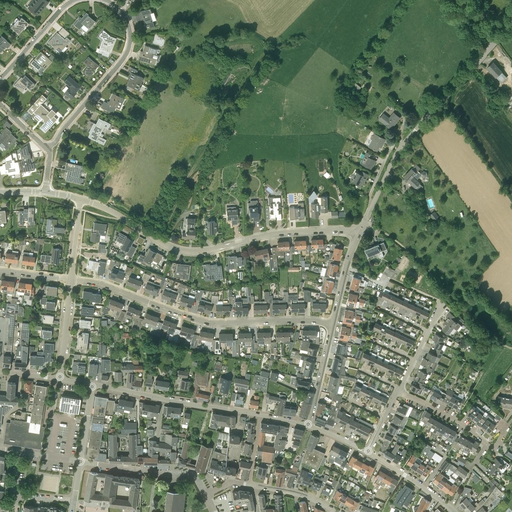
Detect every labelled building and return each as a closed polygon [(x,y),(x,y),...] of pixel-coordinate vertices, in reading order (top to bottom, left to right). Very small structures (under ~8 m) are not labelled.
[(47,2),(48,2),(45,0),(34,0),(28,8),(37,15),(42,8),(41,7),(46,1),(47,2)] [(145,10),(141,11),(139,12),(140,16),(141,18),(140,18),(140,19),(143,18),(145,25),(144,26),(144,28),(149,26),(149,28),(154,27),(152,21),(150,21),(149,18),(151,17),(150,13),(147,14),(145,10)] [(78,20),(74,25),(79,29),(81,27),(86,32),(95,22),(88,15),(89,15),(86,13),(79,21),(78,20)] [(10,27),(19,34),(21,31),(21,32),(24,29),(23,28),(25,26),(26,27),(29,24),(22,18),(15,26),(13,24),(10,27)] [(65,37),(69,33),(63,27),(59,32),(65,37)] [(110,36),(103,30),(100,34),(105,39),(102,46),(100,45),(99,49),(98,52),(102,54),(102,55),(108,57),(111,49),(111,50),(115,39),(109,36),(110,36)] [(56,50),(58,48),(61,50),(68,43),(70,40),(67,37),(64,40),(57,33),(56,33),(57,33),(55,36),(55,37),(54,38),(53,37),(48,43),(56,50)] [(0,39),(0,52),(0,53),(4,49),(3,48),(5,46),(7,48),(11,44),(6,40),(2,37),(0,39)] [(157,59),(156,59),(151,58),(152,53),(156,55),(157,49),(144,45),(142,52),(143,52),(143,55),(142,55),(139,54),(137,60),(155,65),(157,59)] [(38,71),(41,67),(44,69),(51,61),(48,58),(48,59),(40,52),(35,57),(38,59),(36,62),(33,59),(30,64),(34,67),(33,68),(34,69),(35,68),(38,71)] [(93,72),(98,66),(88,57),(83,62),(88,66),(82,72),(89,78),(94,72),(93,72)] [(502,71),(501,72),(493,63),(487,68),(496,77),(501,83),(507,78),(502,71)] [(137,75),(135,75),(137,71),(131,67),(129,71),(131,72),(128,78),(131,80),(130,81),(129,81),(127,85),(128,85),(127,87),(131,89),(131,87),(136,89),(139,91),(142,85),(141,84),(143,78),(137,75)] [(19,79),(14,85),(13,85),(20,92),(26,86),(30,90),(35,85),(25,75),(20,80),(19,79)] [(71,99),(76,93),(75,93),(80,86),(68,76),(64,81),(70,87),(64,93),(65,94),(63,96),(63,97),(64,98),(65,99),(66,100),(67,100),(70,97),(71,99)] [(353,85),(350,88),(356,93),(361,87),(358,84),(355,83),(353,85)] [(121,97),(113,93),(108,103),(104,101),(101,108),(113,113),(116,107),(115,107),(116,104),(117,105),(119,101),(123,102),(124,99),(121,97)] [(42,94),(27,111),(31,115),(33,112),(34,113),(36,115),(34,117),(38,121),(39,120),(41,118),(43,120),(42,121),(44,122),(39,128),(45,133),(57,119),(54,116),(56,113),(52,109),(49,112),(41,104),(46,99),(42,94)] [(379,120),(389,127),(391,125),(393,126),(400,118),(394,113),(390,119),(384,114),(379,120)] [(103,127),(107,129),(110,123),(104,120),(103,121),(99,118),(95,125),(93,124),(91,128),(92,128),(88,137),(103,145),(106,140),(98,136),(103,127)] [(0,143),(0,144),(2,141),(8,146),(6,149),(7,150),(17,139),(10,133),(8,136),(6,134),(8,131),(5,128),(0,133),(0,143)] [(382,146),(385,140),(374,133),(371,139),(374,140),(370,147),(377,151),(380,146),(379,146),(380,145),(382,146)] [(366,152),(360,163),(370,168),(372,164),(374,165),(376,161),(371,158),(373,155),(366,152)] [(34,170),(34,169),(33,166),(31,166),(30,162),(29,160),(31,159),(30,155),(29,153),(21,155),(22,161),(18,162),(20,173),(20,172),(25,171),(31,170),(34,170)] [(5,158),(6,162),(6,163),(2,164),(4,171),(7,170),(8,175),(15,174),(15,173),(19,172),(19,173),(20,173),(18,162),(14,162),(14,160),(12,160),(11,154),(5,158)] [(79,178),(81,172),(84,172),(85,167),(66,162),(64,169),(68,170),(65,180),(73,182),(81,184),(82,184),(83,184),(82,184),(83,179),(79,178)] [(420,168),(416,165),(404,177),(416,188),(420,183),(416,180),(420,177),(420,173),(418,171),(420,168)] [(361,186),(363,182),(364,181),(365,181),(369,174),(362,171),(360,174),(355,171),(350,180),(361,186)] [(312,201),(318,194),(314,190),(307,197),(312,201)] [(270,206),(269,206),(269,208),(264,209),(265,221),(265,226),(269,225),(269,221),(273,221),(273,219),(275,219),(275,217),(276,216),(277,220),(281,220),(281,215),(280,209),(279,209),(279,207),(280,207),(280,198),(277,198),(276,197),(275,198),(274,198),(274,197),(268,197),(268,203),(270,203),(270,206)] [(311,204),(311,217),(318,216),(318,212),(327,211),(326,197),(321,198),(322,205),(318,205),(318,203),(311,204)] [(259,221),(259,216),(259,213),(258,213),(257,207),(257,200),(250,201),(250,203),(248,203),(248,213),(249,213),(249,217),(253,217),(253,221),(259,221)] [(298,207),(289,207),(289,214),(290,219),(295,219),(295,218),(298,217),(298,218),(304,217),(304,212),(303,203),(298,203),(298,207)] [(238,219),(237,209),(236,209),(236,208),(235,207),(226,207),(226,211),(227,220),(233,220),(234,225),(237,224),(237,220),(238,219)] [(33,221),(34,213),(33,213),(33,211),(34,211),(34,208),(28,208),(28,209),(24,209),(23,214),(23,217),(27,217),(27,224),(34,225),(35,221),(33,221)] [(434,221),(438,217),(434,212),(430,215),(434,221)] [(195,239),(195,234),(196,228),(194,228),(195,219),(187,218),(186,223),(185,233),(182,232),(182,238),(184,238),(184,239),(185,239),(186,239),(187,239),(190,239),(190,238),(192,238),(192,239),(195,239)] [(55,231),(58,232),(63,232),(63,227),(55,226),(56,220),(57,220),(47,219),(46,233),(55,234),(55,231)] [(205,225),(206,230),(207,230),(208,234),(210,234),(212,234),(213,234),(215,233),(215,232),(216,231),(216,232),(217,231),(216,223),(214,223),(214,221),(207,221),(207,225),(205,225)] [(90,241),(99,242),(100,235),(105,236),(106,230),(105,230),(106,224),(94,223),(93,229),(95,229),(94,232),(91,232),(90,241)] [(126,237),(119,233),(118,236),(117,235),(117,236),(118,237),(116,240),(120,242),(123,244),(121,248),(127,251),(126,253),(130,255),(133,249),(130,247),(133,240),(126,237)] [(142,244),(145,238),(140,236),(137,242),(142,244)] [(317,250),(320,249),(326,249),(325,244),(323,244),(322,239),(317,240),(317,247),(317,250)] [(305,240),(300,241),(300,251),(303,250),(303,251),(305,251),(305,253),(309,253),(309,250),(308,245),(306,245),(305,240)] [(314,247),(317,247),(317,240),(311,240),(311,245),(308,245),(309,250),(315,250),(314,247)] [(289,246),(289,241),(283,242),(283,252),(284,252),(292,251),(292,246),(289,246)] [(300,251),(300,241),(294,241),(294,246),(292,246),(292,251),(298,251),(300,251)] [(277,247),(272,247),(272,255),(273,268),(277,267),(276,256),(284,255),(284,252),(283,252),(283,242),(277,242),(277,247)] [(377,252),(379,258),(383,256),(382,252),(387,250),(383,242),(375,246),(373,242),(370,244),(371,247),(365,250),(367,256),(377,252)] [(330,249),(330,252),(340,254),(342,249),(337,248),(338,245),(332,243),(330,249)] [(52,256),(45,255),(41,255),(40,262),(59,264),(59,260),(59,258),(60,258),(61,249),(53,248),(52,256)] [(272,255),(268,255),(267,248),(260,250),(263,260),(263,261),(269,259),(270,271),(277,271),(277,267),(273,268),(272,255)] [(162,256),(153,251),(149,249),(148,252),(146,252),(144,256),(140,254),(137,260),(149,266),(152,260),(158,263),(162,256)] [(263,260),(260,250),(254,251),(256,262),(263,260)] [(339,260),(340,254),(330,252),(329,251),(329,255),(330,255),(329,257),(325,256),(324,259),(328,260),(333,261),(334,259),(339,260)] [(241,256),(236,257),(237,265),(246,264),(245,255),(241,256)] [(237,268),(237,265),(236,257),(232,257),(232,256),(227,257),(228,266),(226,266),(226,271),(229,270),(229,269),(237,268)] [(97,274),(99,275),(103,275),(105,262),(99,261),(99,262),(96,262),(96,261),(89,260),(88,264),(87,265),(88,265),(87,268),(88,268),(93,269),(94,269),(95,268),(98,269),(97,274)] [(333,264),(333,261),(328,260),(327,265),(329,266),(329,269),(336,271),(337,265),(333,264)] [(111,270),(109,277),(115,280),(118,273),(117,273),(119,270),(113,268),(115,262),(112,261),(109,269),(111,270)] [(179,264),(176,263),(175,272),(185,273),(184,278),(189,279),(190,265),(181,264),(181,263),(180,263),(179,264)] [(223,279),(221,265),(217,266),(217,264),(213,265),(213,266),(210,267),(209,264),(208,264),(204,264),(206,275),(214,274),(215,280),(218,279),(223,279)] [(391,277),(395,270),(387,266),(387,265),(385,264),(381,272),(391,277)] [(324,276),(329,278),(330,275),(334,276),(336,271),(329,269),(326,268),(325,271),(326,271),(324,276)] [(147,282),(147,283),(146,283),(144,290),(150,293),(154,283),(148,280),(151,273),(147,272),(147,274),(144,281),(147,282)] [(118,273),(115,280),(121,282),(124,275),(118,273)] [(363,277),(358,275),(358,278),(353,277),(351,283),(358,284),(364,286),(366,287),(368,282),(365,281),(365,280),(362,280),(363,277)] [(322,285),(332,287),(333,281),(328,280),(329,278),(324,276),(323,282),(322,285)] [(132,286),(135,279),(129,277),(126,284),(132,286)] [(141,281),(135,279),(132,286),(139,289),(141,281)] [(150,293),(156,295),(159,288),(161,289),(164,281),(161,279),(159,285),(154,283),(150,293)] [(13,290),(14,281),(8,281),(7,289),(6,293),(12,294),(13,290)] [(161,289),(164,290),(161,297),(168,299),(171,289),(165,287),(167,282),(164,281),(161,289)] [(24,295),(29,296),(29,299),(32,300),(32,296),(33,296),(34,287),(31,287),(32,284),(31,284),(25,283),(24,292),(24,295)] [(355,289),(354,292),(358,293),(360,287),(357,287),(358,284),(351,283),(350,288),(355,289)] [(321,287),(320,293),(325,294),(326,291),(330,293),(332,287),(322,285),(321,287)] [(47,286),(46,294),(56,295),(57,287),(47,286)] [(171,289),(168,299),(174,302),(176,294),(177,293),(179,294),(182,287),(179,286),(177,291),(171,289)] [(247,302),(241,302),(241,313),(248,313),(248,305),(247,305),(247,303),(250,303),(250,296),(250,286),(247,286),(247,302)] [(179,294),(180,294),(182,295),(179,303),(185,306),(188,298),(189,296),(183,293),(185,288),(182,287),(179,294)] [(232,304),(232,297),(231,289),(229,289),(228,302),(222,302),(222,306),(223,306),(223,313),(229,313),(229,306),(229,304),(232,304)] [(199,300),(199,302),(197,309),(203,311),(206,301),(200,299),(203,290),(200,290),(200,291),(199,293),(197,300),(199,300)] [(304,302),(307,301),(306,290),(303,290),(304,300),(297,300),(298,311),(304,311),(304,303),(304,302)] [(310,303),(312,303),(312,311),(318,311),(319,303),(315,303),(315,299),(312,299),(312,298),(310,298),(310,291),(307,290),(306,290),(307,301),(310,301),(310,303)] [(83,298),(83,297),(91,298),(90,301),(100,302),(100,294),(92,293),(92,292),(88,292),(83,292),(83,291),(82,298),(83,298)] [(266,303),(269,303),(269,295),(269,291),(264,292),(264,301),(260,301),(260,312),(267,312),(267,304),(266,304),(266,303)] [(384,299),(388,301),(390,296),(390,295),(390,294),(392,292),(390,291),(388,293),(384,291),(383,293),(382,292),(380,291),(380,292),(378,297),(377,299),(383,302),(384,299)] [(282,300),(279,300),(279,312),(286,311),(285,304),(288,304),(288,302),(288,295),(288,292),(283,292),(283,298),(282,298),(282,300)] [(212,303),(215,303),(216,296),(215,296),(215,293),(213,293),(213,295),(212,295),(211,302),(206,301),(203,311),(210,313),(212,306),(211,306),(212,303)] [(396,293),(395,296),(390,294),(390,295),(390,296),(388,301),(387,303),(389,305),(391,302),(394,303),(397,298),(396,298),(398,294),(396,293)] [(272,295),(269,295),(269,303),(272,303),(272,312),(279,312),(279,300),(272,300),(272,295)] [(291,302),(291,304),(291,311),(298,311),(297,300),(297,295),(288,295),(288,302),(291,302)] [(253,296),(250,296),(250,303),(254,303),(254,305),(253,305),(253,312),(260,312),(260,301),(254,301),(253,296)] [(397,298),(394,303),(393,306),(396,308),(397,305),(401,306),(405,297),(403,296),(402,296),(401,300),(397,298)] [(45,308),(54,309),(54,306),(55,306),(55,305),(55,302),(46,301),(47,298),(45,297),(42,297),(41,297),(40,304),(46,304),(45,308)] [(235,297),(232,297),(232,304),(235,304),(235,305),(234,305),(235,313),(241,313),(241,302),(241,301),(235,301),(235,297)] [(411,300),(409,299),(405,297),(401,306),(399,309),(402,311),(404,308),(407,309),(410,304),(411,300)] [(114,309),(117,302),(111,299),(110,299),(110,300),(108,299),(108,298),(106,303),(102,312),(107,314),(108,310),(109,310),(111,307),(114,309)] [(188,298),(185,306),(191,308),(194,300),(188,298)] [(355,301),(347,299),(346,305),(354,307),(357,308),(358,305),(359,302),(355,301)] [(119,321),(123,311),(120,310),(123,304),(117,302),(114,309),(117,310),(115,314),(116,314),(113,320),(119,322),(119,321)] [(414,306),(410,304),(407,309),(406,312),(409,314),(410,311),(414,312),(416,307),(418,303),(415,302),(414,306)] [(9,318),(6,345),(12,345),(15,304),(13,304),(11,304),(7,303),(5,317),(9,318)] [(416,314),(420,315),(423,310),(424,307),(424,306),(422,305),(418,303),(416,307),(414,312),(412,315),(415,317),(416,314)] [(88,307),(81,307),(81,310),(82,311),(81,314),(89,314),(93,315),(94,305),(88,304),(88,307)] [(123,311),(119,321),(122,323),(123,322),(125,323),(127,317),(131,318),(131,317),(134,308),(128,306),(126,312),(123,311)] [(429,308),(424,307),(423,310),(420,315),(419,318),(422,320),(423,317),(427,319),(431,310),(430,309),(429,308)] [(132,327),(137,329),(141,319),(138,318),(141,311),(134,308),(131,317),(135,319),(134,321),(134,322),(132,327)] [(345,310),(344,316),(352,318),(355,318),(356,315),(356,313),(355,312),(353,312),(353,311),(345,310)] [(449,316),(445,321),(453,328),(454,328),(457,330),(461,325),(455,321),(458,318),(450,312),(447,315),(449,316)] [(143,320),(141,319),(137,329),(140,330),(142,325),(143,325),(143,324),(145,325),(146,323),(149,324),(152,315),(146,313),(143,320)] [(52,324),(53,316),(44,315),(44,322),(52,324)] [(150,333),(155,335),(158,328),(155,327),(158,318),(152,315),(149,324),(148,326),(152,327),(150,333)] [(355,318),(352,318),(344,316),(342,322),(347,323),(347,325),(353,327),(354,323),(351,323),(351,320),(354,321),(355,318)] [(80,319),(79,326),(90,328),(90,324),(90,321),(92,321),(92,318),(85,317),(84,320),(80,319)] [(161,327),(167,329),(168,329),(170,322),(164,320),(161,327)] [(376,330),(379,332),(382,325),(382,326),(384,322),(381,321),(380,324),(376,323),(372,331),(375,333),(376,330)] [(444,328),(442,331),(448,335),(453,328),(445,321),(443,324),(445,325),(443,327),(444,328)] [(15,361),(14,367),(26,369),(27,353),(28,346),(30,323),(22,322),(20,345),(22,345),(21,358),(15,358),(15,361)] [(176,324),(170,322),(168,329),(167,329),(166,332),(173,334),(171,340),(174,341),(176,334),(173,333),(176,324)] [(389,328),(390,325),(388,324),(387,327),(382,326),(382,325),(379,332),(378,334),(381,336),(382,333),(386,335),(389,328)] [(353,327),(347,325),(346,327),(341,326),(341,327),(340,332),(356,336),(357,333),(355,333),(352,332),(353,327)] [(396,325),(393,330),(389,328),(386,335),(385,337),(388,339),(389,336),(392,338),(395,331),(397,328),(398,326),(396,325)] [(185,338),(188,328),(182,326),(179,335),(176,334),(174,341),(177,342),(179,336),(185,338)] [(191,339),(191,337),(192,337),(194,330),(188,328),(185,338),(191,339)] [(401,330),(397,328),(395,331),(392,338),(391,340),(394,342),(395,339),(399,341),(403,331),(401,330)] [(466,328),(462,335),(470,339),(474,333),(466,328)] [(43,338),(51,338),(52,331),(42,329),(42,334),(43,334),(43,338)] [(309,330),(309,338),(313,338),(313,340),(316,340),(316,343),(319,344),(319,337),(316,337),(316,330),(315,330),(313,330),(309,330)] [(198,341),(195,340),(193,347),(193,348),(196,349),(197,343),(201,344),(202,339),(205,340),(207,332),(200,331),(198,341)] [(408,333),(403,331),(399,341),(398,343),(400,345),(402,342),(405,343),(410,334),(408,333)] [(205,340),(204,343),(211,344),(212,344),(211,348),(210,348),(210,353),(214,353),(215,340),(212,340),(213,333),(207,332),(205,340)] [(264,344),(263,332),(257,333),(257,340),(257,343),(254,343),(255,350),(251,350),(251,352),(257,353),(257,348),(257,344),(264,344)] [(270,353),(274,353),(273,347),(273,342),(270,342),(270,340),(270,332),(263,332),(264,344),(270,344),(270,353)] [(283,339),(283,343),(289,343),(289,339),(289,336),(292,336),(292,332),(282,332),(283,339)] [(77,342),(87,343),(88,333),(82,333),(82,335),(78,335),(77,342)] [(226,341),(226,346),(232,345),(232,356),(235,357),(235,340),(232,340),(232,333),(225,334),(226,341)] [(238,333),(238,340),(235,340),(235,357),(239,357),(238,344),(240,343),(241,344),(242,344),(243,343),(245,343),(244,333),(238,333)] [(244,333),(245,343),(245,346),(251,346),(251,350),(255,350),(254,343),(251,343),(251,333),(244,333)] [(432,339),(436,341),(444,345),(444,344),(444,345),(448,336),(442,334),(441,336),(435,333),(432,339)] [(219,349),(219,341),(226,341),(225,334),(219,334),(219,340),(215,340),(214,353),(220,354),(220,349),(219,349)] [(410,334),(405,343),(404,346),(407,348),(408,345),(412,347),(416,338),(414,337),(414,336),(410,334)] [(300,349),(302,350),(305,350),(308,350),(307,353),(315,355),(317,349),(313,348),(313,347),(309,346),(310,342),(302,340),(300,349)] [(343,353),(344,345),(350,346),(351,343),(342,341),(341,344),(337,343),(337,345),(336,347),(337,347),(336,348),(335,350),(336,350),(336,351),(343,353)] [(441,350),(444,345),(436,341),(434,344),(435,345),(434,347),(437,348),(436,351),(442,355),(444,351),(441,350)] [(86,352),(87,343),(77,342),(77,348),(80,349),(80,352),(86,352)] [(48,346),(43,345),(43,346),(43,349),(43,351),(46,351),(45,356),(44,356),(44,359),(43,362),(47,362),(47,359),(51,360),(51,352),(53,352),(54,344),(48,343),(48,346)] [(43,362),(44,359),(44,356),(45,356),(46,351),(43,351),(43,352),(37,351),(37,356),(36,364),(43,365),(43,362)] [(368,362),(372,353),(370,351),(368,355),(364,353),(360,361),(363,363),(364,360),(368,362)] [(441,358),(442,355),(436,351),(434,354),(429,352),(426,358),(435,363),(437,364),(440,358),(441,358)] [(371,363),(374,365),(379,355),(376,354),(372,353),(368,362),(367,364),(369,366),(371,363)] [(346,356),(344,356),(337,354),(336,358),(334,357),(333,363),(344,366),(346,356)] [(312,369),(314,362),(307,360),(308,357),(301,355),(300,359),(303,360),(301,366),(312,369)] [(384,361),(385,358),(383,357),(379,355),(374,365),(373,367),(376,369),(377,366),(381,367),(384,361)] [(3,366),(10,367),(11,356),(3,356),(3,366)] [(426,366),(425,369),(431,372),(432,372),(433,372),(435,369),(432,368),(435,363),(426,358),(424,357),(421,364),(426,366)] [(134,372),(142,371),(142,365),(138,365),(138,359),(134,359),(133,364),(133,372),(134,372)] [(387,370),(392,361),(389,360),(388,363),(384,361),(381,367),(380,370),(382,372),(384,369),(387,370)] [(110,371),(110,361),(106,361),(106,367),(103,370),(101,370),(101,372),(101,375),(102,375),(100,381),(107,383),(108,376),(105,375),(106,371),(110,371)] [(121,364),(118,364),(118,362),(114,362),(114,361),(110,361),(110,371),(114,371),(114,380),(121,380),(121,375),(121,364)] [(392,361),(387,370),(386,373),(389,375),(390,372),(394,373),(398,364),(392,361)] [(73,362),(73,363),(72,372),(78,373),(78,372),(84,372),(85,363),(73,362)] [(89,363),(88,374),(96,375),(97,372),(101,372),(101,370),(101,368),(101,366),(101,365),(89,363)] [(342,375),(344,366),(333,363),(331,369),(336,370),(335,373),(339,374),(342,375)] [(121,364),(121,375),(125,375),(125,372),(130,371),(130,373),(129,372),(128,382),(132,383),(132,381),(135,381),(136,377),(136,373),(134,373),(134,372),(133,372),(133,364),(121,364)] [(403,366),(398,364),(394,373),(392,376),(395,378),(397,375),(400,376),(405,367),(403,366)] [(304,375),(311,376),(312,369),(301,366),(300,372),(298,371),(297,373),(298,373),(297,377),(304,378),(304,375)] [(188,371),(178,369),(177,376),(187,378),(188,371)] [(418,374),(426,378),(428,374),(430,375),(431,372),(425,369),(424,371),(418,369),(417,371),(419,372),(418,374)] [(196,370),(195,376),(191,397),(196,398),(207,400),(209,395),(197,392),(199,386),(206,387),(208,378),(209,372),(196,370)] [(271,372),(270,379),(277,380),(278,373),(271,372)] [(330,375),(328,382),(339,385),(341,378),(339,377),(339,374),(335,373),(334,376),(330,375)] [(259,391),(262,376),(255,374),(251,389),(259,391)] [(419,381),(418,384),(424,387),(426,384),(423,383),(426,378),(418,374),(416,377),(415,376),(413,378),(419,381)] [(262,376),(259,391),(266,392),(268,377),(262,376)] [(127,387),(140,389),(142,378),(136,377),(135,381),(132,381),(132,383),(128,382),(127,387)] [(231,379),(221,377),(220,382),(222,382),(219,391),(228,393),(231,379)] [(303,381),(304,378),(297,377),(296,379),(294,385),(308,388),(309,382),(303,381)] [(243,387),(248,388),(249,380),(245,379),(235,378),(233,385),(243,387)] [(181,379),(180,388),(188,389),(189,381),(181,379)] [(154,387),(168,389),(169,382),(155,380),(154,387)] [(358,392),(363,383),(357,380),(351,392),(354,394),(355,391),(358,392)] [(370,387),(365,396),(364,398),(366,400),(368,397),(371,399),(374,393),(375,390),(376,390),(380,382),(377,381),(375,386),(374,389),(370,387)] [(0,426),(1,426),(2,417),(2,415),(3,415),(13,407),(13,404),(17,404),(17,396),(14,396),(14,395),(14,394),(15,382),(7,382),(6,395),(0,394),(0,426)] [(34,394),(45,394),(46,386),(43,385),(43,383),(36,382),(36,384),(33,384),(32,393),(34,394)] [(337,392),(339,385),(328,382),(327,389),(331,391),(330,394),(337,395),(338,392),(337,392)] [(363,383),(358,392),(357,395),(360,397),(361,394),(365,396),(370,387),(369,386),(367,385),(363,383)] [(424,387),(418,384),(417,386),(411,384),(410,386),(411,387),(410,389),(420,394),(423,389),(427,391),(429,389),(424,387)] [(234,401),(242,403),(244,395),(246,395),(248,388),(243,387),(242,391),(241,390),(240,394),(236,393),(234,401)] [(433,387),(429,393),(432,394),(430,398),(433,399),(433,400),(435,401),(441,391),(441,390),(436,387),(435,389),(433,387)] [(449,389),(447,394),(441,391),(435,401),(438,403),(438,402),(441,404),(446,396),(448,397),(452,391),(449,389)] [(311,403),(313,396),(313,393),(314,393),(306,391),(303,401),(311,403)] [(378,395),(374,393),(371,399),(370,401),(373,403),(374,400),(378,402),(382,393),(380,391),(378,395)] [(450,399),(448,404),(451,406),(452,407),(458,396),(454,394),(454,392),(452,391),(448,397),(448,398),(450,399)] [(45,394),(34,394),(32,393),(32,395),(29,395),(28,402),(32,403),(43,405),(45,394)] [(285,399),(279,397),(269,395),(269,394),(266,393),(265,398),(268,399),(267,403),(271,404),(271,401),(278,403),(284,404),(285,399)] [(382,393),(378,402),(376,405),(379,406),(381,403),(384,405),(389,396),(387,395),(382,393)] [(330,394),(326,407),(328,407),(326,412),(325,412),(323,419),(326,420),(323,425),(332,429),(342,396),(330,394)] [(459,406),(461,407),(465,401),(465,399),(462,397),(463,396),(460,394),(458,396),(452,407),(453,408),(453,407),(457,409),(458,406),(459,406)] [(73,414),(73,412),(78,413),(81,398),(61,395),(59,410),(66,411),(66,413),(73,414)] [(250,399),(249,406),(257,408),(258,401),(259,396),(254,395),(253,400),(250,399)] [(107,399),(107,397),(96,396),(95,404),(94,410),(94,413),(94,412),(93,413),(94,413),(112,417),(113,411),(113,410),(114,410),(116,403),(114,402),(115,401),(107,399)] [(501,407),(505,408),(511,409),(511,406),(511,405),(511,398),(510,398),(510,397),(506,396),(506,398),(499,396),(498,403),(502,404),(501,407)] [(123,414),(124,408),(126,400),(119,399),(118,403),(116,403),(114,410),(118,411),(119,412),(120,413),(122,414),(123,414)] [(133,401),(126,400),(124,408),(130,409),(129,414),(132,414),(133,406),(132,406),(133,401)] [(311,403),(303,401),(301,409),(308,412),(311,403)] [(43,405),(32,403),(28,402),(26,411),(31,412),(39,414),(42,415),(42,411),(43,405)] [(139,402),(139,411),(139,414),(142,415),(142,413),(147,414),(149,405),(144,404),(144,403),(139,403),(139,402)] [(318,402),(315,412),(321,414),(321,411),(323,411),(324,406),(325,404),(318,402)] [(284,404),(278,403),(278,405),(277,405),(277,406),(278,406),(276,414),(282,415),(282,414),(284,405),(284,404)] [(341,404),(340,403),(335,420),(337,421),(336,424),(339,426),(341,422),(346,425),(349,418),(344,415),(346,412),(340,409),(341,404)] [(396,412),(399,413),(400,413),(405,416),(410,406),(404,403),(403,406),(399,405),(396,411),(396,412)] [(149,405),(148,409),(147,415),(158,417),(159,410),(159,405),(155,404),(155,406),(149,405)] [(171,407),(164,406),(163,414),(166,415),(166,416),(170,416),(171,407)] [(326,407),(324,406),(323,411),(321,411),(321,414),(315,412),(313,421),(323,425),(326,420),(323,419),(325,412),(326,412),(328,407),(326,407)] [(473,406),(469,411),(471,413),(469,416),(472,418),(471,419),(472,420),(479,412),(475,409),(476,407),(473,406)] [(181,408),(171,407),(170,416),(180,417),(181,408)] [(299,415),(298,416),(307,418),(308,412),(301,409),(299,415)] [(479,420),(481,421),(486,416),(484,414),(485,412),(481,409),(479,412),(472,420),(473,420),(474,420),(477,422),(479,420)] [(42,415),(39,414),(31,412),(26,411),(21,411),(20,415),(15,414),(14,419),(33,422),(40,423),(42,415)] [(425,421),(423,426),(424,427),(426,424),(425,424),(430,416),(432,413),(430,411),(429,413),(427,411),(423,419),(425,421)] [(111,424),(112,417),(94,413),(93,421),(92,421),(93,421),(93,422),(109,425),(109,423),(111,424)] [(212,413),(210,426),(216,427),(217,424),(219,414),(212,413)] [(401,425),(405,416),(400,413),(399,413),(398,416),(395,415),(395,416),(394,416),(392,421),(395,423),(401,425)] [(229,416),(219,414),(217,424),(229,427),(229,426),(230,416),(229,416)] [(349,418),(346,425),(344,428),(347,430),(349,426),(354,429),(357,422),(352,419),(354,416),(351,414),(349,418)] [(487,414),(486,416),(481,421),(483,423),(481,426),(484,429),(485,430),(491,422),(493,419),(487,414)] [(427,429),(428,430),(435,418),(433,416),(432,418),(430,416),(425,424),(426,424),(428,426),(427,429)] [(432,427),(434,429),(439,421),(436,420),(437,419),(435,418),(428,430),(427,432),(429,433),(432,427)] [(38,449),(42,427),(42,426),(41,426),(33,424),(33,422),(14,419),(14,420),(15,420),(15,422),(10,422),(10,423),(6,422),(3,443),(38,449)] [(128,434),(136,433),(136,423),(126,423),(126,420),(120,420),(121,434),(126,434),(128,434)] [(244,422),(245,422),(244,426),(247,427),(246,432),(247,432),(247,433),(254,434),(254,433),(253,433),(255,422),(248,421),(248,422),(244,422)] [(444,423),(442,421),(441,423),(439,421),(434,429),(433,432),(435,434),(434,436),(436,437),(437,435),(444,423)] [(91,430),(102,432),(102,431),(107,432),(109,425),(93,422),(91,429),(91,430)] [(274,424),(261,422),(257,445),(261,445),(260,454),(265,455),(272,456),(274,449),(274,447),(273,447),(262,445),(264,431),(276,433),(277,430),(278,425),(274,424)] [(357,422),(354,429),(352,432),(356,434),(357,431),(362,433),(361,436),(366,439),(369,434),(368,433),(370,428),(357,422)] [(486,430),(487,431),(489,433),(495,425),(491,422),(485,430),(486,431),(486,430)] [(395,434),(397,431),(398,431),(399,428),(402,430),(404,426),(401,425),(395,423),(394,426),(391,424),(390,426),(387,430),(387,431),(395,434)] [(446,424),(444,423),(437,435),(441,437),(447,426),(445,425),(446,424)] [(278,425),(277,430),(276,433),(276,434),(273,447),(274,447),(274,449),(280,450),(283,451),(285,440),(285,439),(280,438),(281,435),(286,436),(288,427),(278,425)] [(441,437),(446,440),(453,428),(450,426),(449,428),(447,426),(441,437)] [(170,451),(171,444),(171,436),(172,430),(161,428),(159,441),(158,441),(157,449),(157,464),(169,464),(169,461),(170,451)] [(303,430),(299,429),(294,428),(292,436),(301,438),(303,430)] [(452,439),(457,432),(456,431),(454,430),(455,429),(453,428),(446,440),(448,441),(450,437),(452,439)] [(100,440),(102,432),(91,430),(90,438),(100,440)] [(225,439),(227,433),(220,431),(217,437),(225,439)] [(136,463),(136,433),(128,434),(128,441),(127,441),(128,450),(129,450),(129,453),(127,453),(127,456),(116,456),(116,450),(118,450),(118,441),(116,441),(116,433),(109,433),(108,433),(108,444),(109,462),(116,462),(120,462),(136,463)] [(140,433),(136,433),(136,463),(142,463),(143,456),(145,456),(146,453),(142,453),(142,444),(140,444),(140,438),(140,433)] [(306,449),(312,451),(313,448),(318,436),(311,434),(306,449)] [(389,442),(391,438),(392,437),(386,434),(384,439),(385,439),(384,440),(389,442)] [(228,435),(227,446),(238,447),(239,436),(228,435)] [(396,441),(400,443),(401,444),(404,438),(399,436),(396,441)] [(459,438),(456,437),(451,446),(458,450),(460,446),(464,438),(460,436),(459,438)] [(107,449),(107,441),(100,440),(90,438),(89,446),(88,446),(89,447),(106,450),(106,449),(107,449)] [(465,449),(470,440),(469,439),(468,440),(464,438),(460,446),(465,449)] [(147,440),(147,449),(146,449),(146,453),(145,456),(143,456),(142,463),(157,464),(157,449),(158,441),(154,441),(147,440)] [(184,440),(181,453),(180,457),(186,459),(184,466),(190,467),(193,468),(194,468),(204,471),(206,466),(212,447),(201,444),(195,464),(190,463),(191,458),(187,457),(191,442),(184,440)] [(389,444),(389,442),(384,440),(378,451),(384,454),(386,451),(387,448),(386,448),(388,443),(389,444)] [(471,449),(474,443),(470,441),(471,441),(470,440),(465,449),(463,451),(468,454),(469,451),(469,452),(471,449)] [(474,443),(471,449),(475,451),(474,454),(476,455),(480,449),(477,448),(480,443),(475,440),(474,443)] [(397,449),(400,444),(400,445),(401,444),(400,443),(396,441),(395,442),(397,443),(393,450),(392,450),(390,453),(386,451),(384,454),(392,459),(397,449)] [(251,443),(245,443),(244,443),(243,452),(248,453),(247,455),(250,456),(252,448),(250,448),(251,443)] [(432,447),(429,445),(427,444),(423,449),(428,453),(430,450),(432,447)] [(265,455),(260,454),(261,445),(257,445),(256,453),(258,453),(257,459),(262,459),(261,461),(264,461),(265,455)] [(333,461),(340,449),(333,445),(331,448),(329,452),(332,453),(330,457),(328,460),(333,462),(333,461)] [(106,460),(106,450),(89,447),(88,454),(88,455),(87,455),(96,456),(96,459),(106,460)] [(208,467),(207,472),(213,474),(213,473),(214,474),(217,461),(221,462),(222,459),(226,460),(226,458),(227,448),(222,447),(221,453),(214,450),(211,458),(208,467)] [(304,453),(303,456),(301,461),(317,468),(323,453),(313,448),(312,451),(306,449),(304,453)] [(340,465),(344,467),(344,466),(345,464),(346,461),(343,460),(345,456),(347,453),(340,449),(333,461),(340,465)] [(402,451),(397,449),(392,459),(398,462),(400,458),(403,459),(407,450),(404,449),(402,451)] [(177,464),(184,466),(186,459),(180,457),(181,453),(179,453),(178,452),(177,457),(178,457),(177,464)] [(433,456),(437,459),(436,461),(439,463),(439,462),(442,458),(440,456),(437,454),(435,453),(433,456)] [(411,466),(415,461),(415,460),(416,457),(412,454),(407,463),(410,465),(411,466)] [(356,458),(352,455),(347,464),(346,463),(344,467),(350,470),(352,465),(356,459),(356,458)] [(290,487),(297,467),(298,468),(301,461),(303,456),(301,456),(299,460),(298,462),(296,461),(295,463),(294,462),(292,466),(291,469),(286,467),(285,474),(289,475),(286,486),(290,487)] [(416,470),(420,464),(423,461),(417,457),(416,457),(415,460),(415,461),(411,466),(410,467),(411,467),(416,470)] [(506,466),(507,467),(509,464),(502,458),(500,461),(496,458),(494,460),(495,461),(493,464),(500,471),(503,468),(504,468),(506,466)] [(217,461),(214,474),(223,476),(225,466),(226,460),(222,459),(221,462),(217,461)] [(352,465),(359,469),(362,462),(356,459),(352,465)] [(446,460),(440,468),(444,471),(450,463),(446,460)] [(243,468),(249,469),(251,463),(240,461),(239,467),(243,468)] [(425,467),(420,464),(416,470),(421,474),(422,474),(422,473),(428,465),(430,462),(429,461),(427,465),(425,467)] [(358,471),(364,474),(365,472),(368,466),(362,462),(359,469),(358,471)] [(430,462),(428,465),(422,473),(426,476),(434,465),(430,462)] [(500,471),(493,464),(491,463),(489,466),(490,467),(488,470),(496,476),(500,471)] [(259,477),(264,478),(265,472),(269,473),(271,465),(267,464),(266,468),(258,466),(256,476),(260,477),(259,477)] [(369,464),(368,466),(365,472),(370,475),(374,467),(369,464)] [(234,478),(235,467),(227,466),(225,466),(223,476),(224,476),(234,478)] [(457,468),(454,472),(459,475),(460,474),(464,469),(459,466),(457,468)] [(241,478),(247,480),(249,469),(243,468),(241,478)] [(277,474),(275,485),(282,486),(284,470),(275,468),(274,473),(277,474)] [(301,469),(297,479),(301,480),(300,483),(308,486),(311,477),(306,475),(308,472),(301,469)] [(464,469),(460,474),(465,479),(468,472),(464,469)] [(375,476),(378,478),(382,480),(386,474),(379,470),(375,476)] [(479,478),(480,479),(481,478),(480,476),(473,470),(472,471),(476,475),(479,478)] [(90,472),(84,500),(85,500),(84,505),(89,506),(95,507),(96,506),(108,507),(109,505),(110,506),(112,497),(100,495),(94,494),(97,478),(97,473),(98,473),(90,472)] [(444,475),(439,472),(433,481),(434,481),(435,481),(437,483),(444,475)] [(113,475),(106,474),(105,481),(103,494),(112,495),(112,497),(110,506),(135,509),(139,479),(121,476),(117,476),(116,476),(113,475)] [(387,491),(390,493),(398,481),(386,474),(382,480),(380,484),(383,486),(384,484),(390,487),(387,491)] [(328,476),(326,475),(325,475),(324,478),(321,476),(320,478),(315,476),(313,480),(310,488),(311,487),(314,488),(314,489),(314,488),(318,489),(319,487),(321,483),(322,481),(325,482),(328,476)] [(437,485),(442,489),(449,479),(444,475),(437,483),(436,485),(437,485)] [(452,494),(452,495),(457,487),(462,481),(457,478),(453,483),(451,486),(452,486),(448,492),(449,492),(452,494)] [(326,481),(321,492),(328,495),(332,486),(334,487),(337,481),(333,479),(331,484),(326,481)] [(453,483),(449,479),(442,489),(447,492),(447,493),(448,492),(452,486),(451,486),(453,483)] [(488,490),(491,493),(496,486),(491,481),(488,485),(490,487),(488,490)] [(343,490),(340,488),(342,484),(339,483),(336,489),(337,490),(332,497),(337,500),(338,499),(341,493),(343,490)] [(396,499),(393,502),(401,507),(403,503),(406,505),(413,495),(410,493),(412,490),(405,485),(403,489),(402,488),(395,498),(396,499)] [(477,511),(475,511),(486,511),(487,511),(485,508),(489,504),(489,505),(498,497),(497,496),(502,492),(496,487),(491,493),(485,501),(484,501),(477,511)] [(175,490),(175,488),(171,488),(170,490),(167,489),(163,511),(153,511),(151,511),(182,511),(185,492),(175,490)] [(249,509),(243,510),(243,511),(254,511),(251,493),(249,491),(238,490),(238,491),(239,491),(242,504),(243,503),(243,502),(247,501),(248,507),(249,509)] [(235,505),(240,504),(242,504),(239,491),(238,491),(232,492),(235,505)] [(460,503),(464,508),(470,503),(471,502),(468,499),(472,495),(469,492),(462,498),(463,499),(460,503)] [(338,499),(344,502),(347,497),(341,493),(338,499)] [(344,502),(350,506),(355,498),(355,497),(349,494),(347,497),(344,502)] [(349,507),(354,510),(358,503),(359,501),(360,502),(362,499),(356,495),(355,497),(355,498),(350,506),(349,507)] [(424,511),(430,502),(423,498),(416,511),(424,511)] [(371,505),(368,511),(376,511),(377,510),(374,509),(377,500),(373,499),(372,500),(372,501),(371,505)] [(470,503),(464,508),(467,511),(469,511),(474,508),(477,511),(484,501),(483,499),(478,503),(477,501),(474,503),(473,501),(470,503)] [(368,511),(371,505),(370,504),(368,503),(364,502),(363,505),(359,511),(368,511)]
